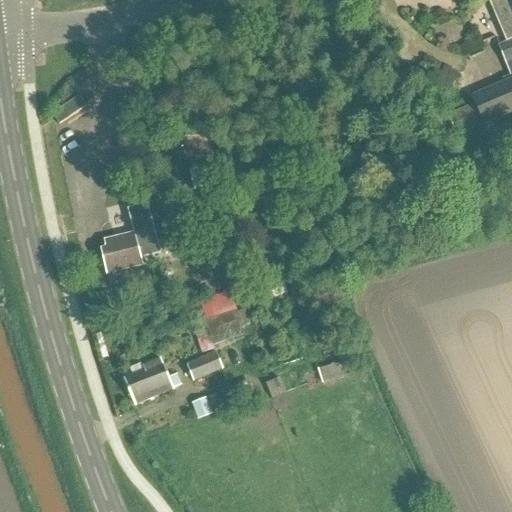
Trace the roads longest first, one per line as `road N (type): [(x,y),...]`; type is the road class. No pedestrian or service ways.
road 1 (primary): [(115,511),(53,339),(19,202),(0,76)]
road 2 (unclassified): [(0,26),(103,23),(162,0)]
